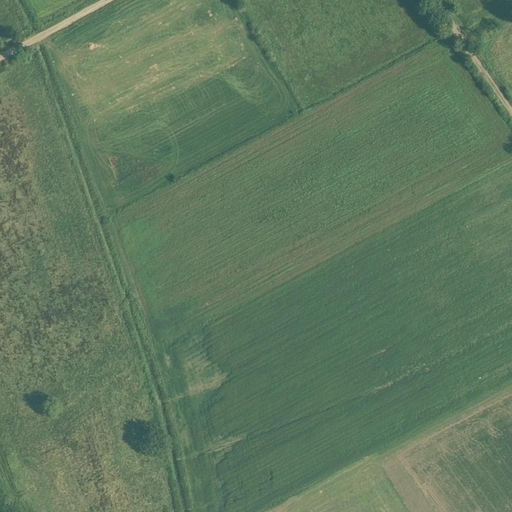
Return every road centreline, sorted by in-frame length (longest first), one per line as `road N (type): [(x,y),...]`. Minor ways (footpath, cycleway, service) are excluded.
road 1 (track): [(511,113),(432,0)]
road 2 (track): [(106,0),(0,57)]
